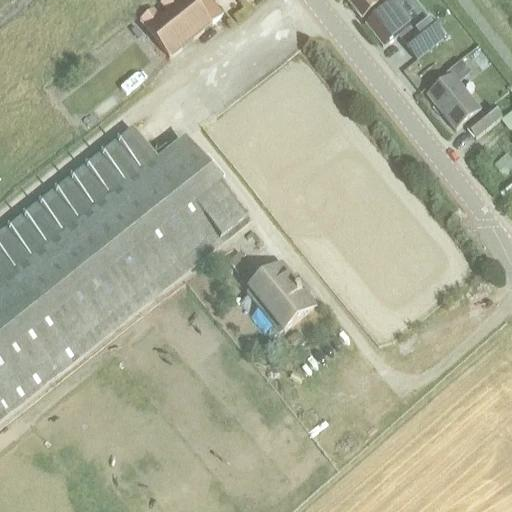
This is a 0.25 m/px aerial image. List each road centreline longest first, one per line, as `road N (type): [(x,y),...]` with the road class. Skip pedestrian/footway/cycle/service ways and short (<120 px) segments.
road 1 (track): [(158,92),(392,382),(425,381),(511,305)]
road 2 (residential): [(275,0),(0,219)]
road 3 (secondary): [(511,268),(490,223),(313,0)]
